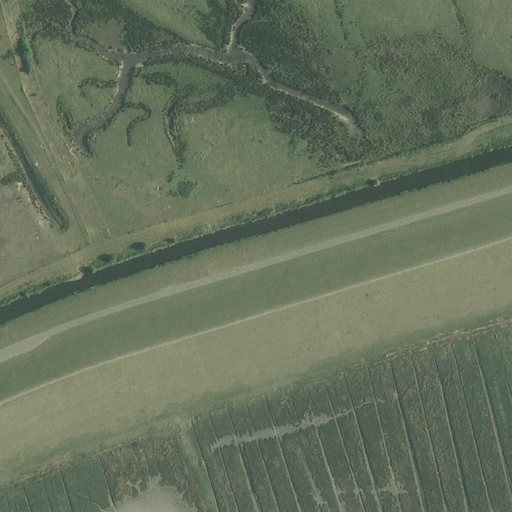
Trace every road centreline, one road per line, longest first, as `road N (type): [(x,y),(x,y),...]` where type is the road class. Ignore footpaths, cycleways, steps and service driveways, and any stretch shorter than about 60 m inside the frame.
road 1 (track): [(511,190),(132,303),(0,355)]
road 2 (track): [(459,143),(93,251),(0,293)]
